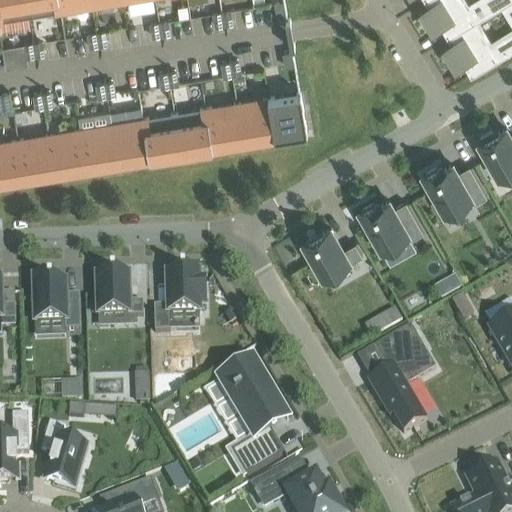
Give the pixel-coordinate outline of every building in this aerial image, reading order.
[(0,0),(0,21),(30,16),(27,0),(0,0)] [(61,10),(59,0),(27,0),(30,16),(61,10)] [(93,5),(91,0),(59,0),(61,10),(93,5)] [(477,21),(511,0),(477,0),(468,6),(464,0),(427,0),(426,1),(429,7),(422,11),(424,14),(422,16),(429,28),(431,26),(434,29),(440,25),(448,38),(477,21)] [(284,1),(276,3),(278,15),(286,14),(284,1)] [(231,10),(222,11),(224,24),(233,23),(231,11),(231,10)] [(222,11),(214,13),(214,14),(216,26),(224,24),(222,11)] [(168,21),(160,22),(162,35),(170,33),(168,21)] [(511,30),(491,43),(477,21),(448,38),(452,44),(445,48),(456,67),(463,63),(471,76),(511,51),(511,30)] [(160,22),(151,23),(151,24),(153,36),(162,35),(160,22)] [(106,31),(97,33),(99,45),(108,44),(106,32),(106,31)] [(97,33),(88,34),(90,47),(99,45),(97,33)] [(43,42),(34,43),(36,56),(45,55),(43,42)] [(34,43),(26,44),(26,45),(28,57),(36,56),(34,43)] [(293,52),(284,54),(286,65),(286,66),(295,65),(293,52)] [(239,61),(231,62),(233,75),(241,74),(241,73),(239,61)] [(231,62),(222,64),(224,76),(224,77),(233,75),(231,62)] [(177,71),(168,73),(170,86),(179,84),(179,83),(177,71)] [(168,73),(159,74),(161,86),(162,87),(170,86),(168,73)] [(114,82),(105,83),(107,96),(116,95),(116,94),(114,82)] [(105,83),(97,85),(99,96),(99,98),(107,96),(105,83)] [(51,92),(43,94),(45,107),(53,105),(53,104),(51,92)] [(299,92),(269,97),(276,136),(308,131),(301,92),(300,92),(299,92)] [(43,94),(34,95),(36,107),(36,108),(45,107),(43,94)] [(237,101),(244,140),(275,135),(269,95),(237,101)] [(206,106),(213,146),(244,140),(237,101),(206,106)] [(175,112),(181,151),(213,146),(206,106),(175,112)] [(181,151),(175,112),(143,117),(150,157),(181,151)] [(112,123),(119,162),(150,157),(143,117),(112,123)] [(81,128),(87,168),(119,162),(112,123),(81,128)] [(483,141),(479,143),(499,177),(511,169),(511,135),(511,136),(506,127),(494,134),(492,131),(481,137),(483,141)] [(87,168),(81,128),(49,134),(56,173),(87,168)] [(56,173),(49,134),(18,139),(25,179),(56,173)] [(0,142),(0,182),(25,179),(18,139),(0,142)] [(445,213),(471,199),(474,204),(487,197),(470,166),(458,173),(453,164),(443,170),(440,165),(423,175),(426,179),(445,213)] [(409,234),(412,240),(425,232),(407,201),(395,208),(390,199),(380,205),(378,201),(361,210),(363,215),(383,249),(409,234)] [(321,278),(347,263),(348,264),(361,257),(354,244),(342,251),(329,228),(302,244),(321,278)] [(168,307),(155,307),(155,333),(171,332),(170,314),(200,313),(200,307),(206,307),(204,281),(198,282),(198,275),(167,276),(168,307)] [(128,277),(97,278),(99,317),(128,316),(128,317),(144,317),(143,302),(129,303),(128,277)] [(455,278),(436,289),(442,300),(461,289),(455,278)] [(54,279),(34,280),(35,324),(65,323),(65,331),(81,331),(79,296),(65,296),(65,284),(54,284),(54,279)] [(1,281),(0,280),(0,320),(1,320),(1,322),(16,321),(16,306),(2,307),(1,281)] [(395,310),(380,318),(387,330),(402,322),(395,310)] [(511,316),(489,331),(511,369),(511,316)] [(388,369),(368,382),(380,403),(384,401),(394,417),(404,435),(427,421),(407,387),(436,370),(410,327),(375,348),(388,369)] [(219,383),(253,441),(233,453),(247,478),(285,455),(257,408),(274,398),(253,363),(219,383)] [(148,375),(136,376),(136,386),(149,386),(148,375)] [(79,383),(61,384),(61,397),(62,400),(80,399),(79,383)] [(70,405),(69,417),(84,418),(85,406),(70,405)] [(13,439),(0,438),(0,485),(6,485),(6,482),(10,482),(17,482),(17,475),(17,455),(30,454),(29,416),(13,416),(13,439)] [(50,424),(42,452),(54,456),(51,468),(49,475),(47,482),(53,484),(57,485),(57,488),(73,493),(86,448),(62,440),(65,429),(50,424)] [(184,475),(177,464),(164,472),(171,483),(184,475)] [(475,498),(452,509),(453,511),(511,511),(511,493),(498,464),(467,480),(475,498)] [(340,511),(333,498),(330,491),(329,492),(328,490),(323,493),(315,478),(297,488),(286,467),(263,479),(276,502),(289,495),(298,511),(340,511)] [(138,511),(137,508),(158,499),(151,480),(100,500),(104,511),(138,511)]
